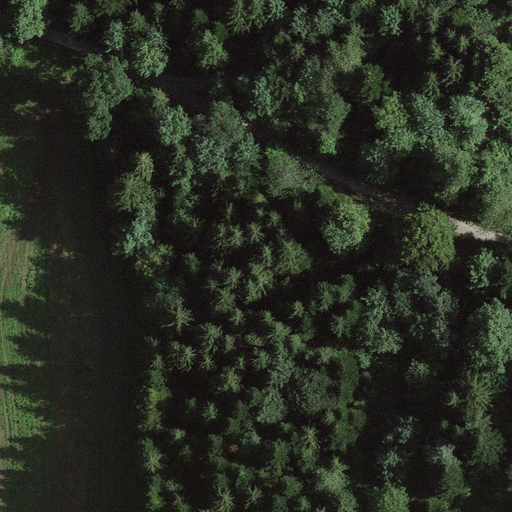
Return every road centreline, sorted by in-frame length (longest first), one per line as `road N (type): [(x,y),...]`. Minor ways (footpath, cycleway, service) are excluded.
road 1 (track): [(465,232),(299,159),(185,92),(0,26)]
road 2 (track): [(185,92),(252,63),(302,0)]
